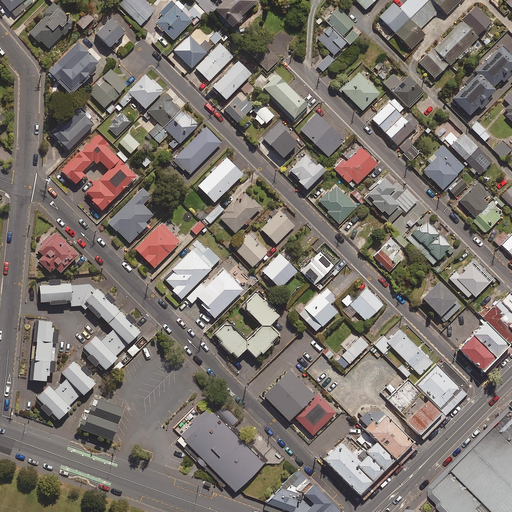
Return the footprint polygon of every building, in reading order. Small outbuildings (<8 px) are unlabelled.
[(0,0),(13,16),(32,0),(0,0)] [(154,9),(144,0),(123,0),(119,5),(140,25),(154,9)] [(190,0),(184,6),(178,1),(156,22),(172,39),(194,17),(197,20),(204,13),(191,0),(190,0)] [(253,0),(218,0),(213,6),(231,24),(253,0)] [(354,0),(365,11),(376,0),(354,0)] [(440,9),(430,0),(406,0),(399,8),(393,2),(379,16),(411,48),(425,34),(420,28),(440,9)] [(433,0),(446,12),(458,0),(433,0)] [(68,17),(51,1),(42,11),(45,15),(28,32),(37,41),(39,39),(47,47),(57,37),(50,29),(57,22),(60,25),(68,17)] [(490,21),(475,6),(419,62),(434,77),(448,62),(450,64),(457,56),(459,58),(472,46),(469,43),(490,21)] [(362,31),(338,7),(325,19),(330,24),(317,38),(333,54),(346,41),(349,44),(362,31)] [(93,17),(87,11),(76,22),(82,28),(93,17)] [(110,17),(94,32),(107,46),(123,31),(110,17)] [(199,45),(189,35),(173,51),(190,67),(212,45),(205,38),(199,45)] [(100,63),(78,40),(66,52),(45,71),(53,79),(55,77),(69,92),(100,63)] [(233,56),(219,42),(195,67),(208,80),(233,56)] [(511,65),(511,64),(496,48),(459,83),(462,86),(452,96),(469,113),(495,88),(493,85),(501,77),(503,80),(511,73),(508,70),(511,65)] [(278,59),(270,50),(259,61),(266,70),(278,59)] [(334,59),(328,54),(316,65),(322,71),(334,59)] [(250,72),(237,59),(212,85),(225,98),(250,72)] [(127,86),(110,68),(87,90),(104,108),(127,86)] [(379,92),(359,70),(341,88),(361,109),(379,92)] [(267,79),(258,78),(254,82),(294,121),(300,115),(309,106),(275,72),(267,79)] [(162,90),(145,73),(117,101),(122,106),(133,96),(144,107),(162,90)] [(400,81),(392,74),(383,83),(409,107),(424,91),(406,74),(400,81)] [(254,88),(249,83),(242,89),(247,95),(254,88)] [(511,88),(503,97),(510,104),(503,111),(511,120),(511,88)] [(152,136),(179,108),(170,99),(173,97),(165,90),(142,114),(147,119),(151,115),(158,122),(148,132),(152,136)] [(253,105),(240,92),(224,107),(237,121),(253,105)] [(384,131),(406,110),(393,97),(371,118),(384,131)] [(273,115),(260,102),(253,109),(258,114),(254,118),(262,125),(273,115)] [(93,122),(75,104),(48,131),(67,149),(93,122)] [(179,108),(152,136),(159,143),(169,132),(179,142),(196,124),(179,108)] [(406,110),(384,131),(396,144),(418,123),(406,110)] [(130,121),(121,111),(107,125),(116,135),(130,121)] [(343,139),(315,111),(299,128),(327,155),(343,139)] [(486,129),(477,120),(470,128),(483,141),(489,135),(485,130),(486,129)] [(298,140),(279,121),(263,137),(282,156),(298,140)] [(220,141),(205,126),(172,159),(188,174),(220,141)] [(491,161),(462,132),(458,136),(452,131),(444,139),(479,173),(491,161)] [(107,167),(117,156),(116,155),(107,145),(109,143),(98,132),(61,169),(75,183),(84,174),(81,171),(91,160),(95,163),(99,160),(107,167)] [(138,143),(127,132),(118,141),(130,152),(138,143)] [(417,151),(406,139),(398,146),(409,158),(417,151)] [(511,148),(502,139),(493,148),(502,158),(511,148)] [(464,166),(442,144),(428,159),(430,161),(422,169),(442,188),(464,166)] [(377,163),(360,146),(346,160),(343,158),(333,167),(347,182),(351,178),(356,183),(377,163)] [(312,159),(304,151),(287,168),(305,188),(325,168),(314,157),(312,159)] [(143,154),(137,160),(144,166),(150,160),(143,154)] [(117,156),(107,167),(83,191),(101,209),(135,174),(123,162),(117,156)] [(242,172),(226,156),(197,184),(213,201),(242,172)] [(394,186),(384,176),(363,196),(382,216),(389,223),(403,209),(405,211),(416,200),(405,189),(403,191),(397,184),(394,186)] [(467,185),(459,177),(448,188),(455,196),(467,185)] [(492,199),(477,182),(458,199),(474,216),(492,199)] [(356,206),(336,185),(318,202),(339,223),(356,206)] [(511,185),(502,195),(511,206),(511,185)] [(142,186),(107,221),(128,243),(147,224),(145,221),(153,213),(142,202),(150,194),(142,186)] [(218,216),(234,232),(261,206),(245,190),(218,216)] [(223,209),(218,204),(204,218),(209,223),(223,209)] [(500,217),(489,205),(473,220),(484,232),(500,217)] [(294,225),(279,209),(261,228),(276,243),(294,225)] [(451,245),(425,218),(406,237),(432,264),(451,245)] [(179,241),(160,221),(134,247),(153,267),(179,241)] [(203,226),(198,221),(190,228),(195,234),(203,226)] [(77,253),(54,230),(36,249),(42,254),(37,259),(49,271),(54,266),(59,271),(77,253)] [(511,232),(501,244),(511,255),(511,232)] [(266,252),(248,234),(234,248),(252,266),(266,252)] [(406,252),(390,238),(373,256),(389,270),(406,252)] [(205,248),(197,240),(171,268),(174,271),(165,280),(173,287),(171,289),(181,298),(219,258),(207,246),(205,248)] [(333,263),(320,250),(300,270),(314,283),(333,263)] [(279,252),(261,270),(278,287),(296,269),(279,252)] [(491,279),(473,261),(462,273),(458,269),(449,278),(467,297),(472,292),(475,296),(491,279)] [(231,277),(223,269),(205,287),(200,283),(186,297),(190,302),(197,296),(203,301),(200,304),(213,317),(240,290),(229,279),(231,277)] [(462,305),(439,280),(422,296),(445,321),(462,305)] [(106,321),(117,308),(114,305),(96,287),(93,287),(88,283),(69,284),(69,282),(47,283),(38,284),(39,300),(49,300),(49,303),(70,302),(70,305),(80,305),(85,309),(87,307),(97,316),(100,315),(106,321)] [(336,297),(325,286),(298,313),(316,331),(337,311),(330,303),(336,297)] [(366,287),(354,299),(348,293),(340,300),(346,305),(340,310),(348,318),(356,310),(365,320),(382,304),(366,287)] [(255,355),(260,350),(262,352),(271,342),(269,340),(278,331),(269,323),(279,313),(256,291),(242,306),(261,324),(247,339),(228,323),(222,322),(211,334),(236,357),(245,346),(255,355)] [(511,294),(509,292),(501,300),(511,310),(511,294)] [(499,298),(490,308),(511,330),(511,310),(501,300),(499,298)] [(115,354),(128,341),(139,329),(117,308),(106,321),(112,326),(100,340),(94,334),(82,346),(89,353),(86,356),(94,364),(97,361),(104,367),(115,354)] [(483,315),(486,319),(509,341),(511,338),(511,330),(490,308),(483,315)] [(54,320),(34,318),(32,340),(28,377),(45,379),(46,371),(51,371),(56,333),(53,333),(54,320)] [(509,341),(486,319),(471,334),(494,356),(509,341)] [(420,375),(432,362),(396,327),(384,341),(420,375)] [(481,371),(494,356),(471,334),(457,348),(481,371)] [(368,344),(359,336),(341,355),(349,363),(368,344)] [(93,381),(72,359),(60,371),(66,377),(53,389),(48,384),(36,396),(56,416),(93,381)] [(414,385),(442,411),(464,388),(437,362),(414,385)] [(293,415),(314,394),(289,368),(263,394),(288,419),(292,414),(293,415)] [(442,411),(406,378),(388,397),(407,416),(403,419),(419,435),(442,411)] [(314,394),(293,415),(312,434),(335,412),(316,392),(314,394)] [(122,408),(94,398),(90,411),(85,409),(78,428),(111,440),(122,408)] [(225,405),(218,412),(232,426),(239,419),(225,405)] [(208,407),(180,435),(235,491),(264,463),(208,407)] [(367,431),(376,439),(394,457),(412,439),(385,412),(367,431)] [(511,511),(511,413),(437,490),(437,494),(445,502),(445,506),(451,511),(511,511)] [(272,446),(256,431),(247,439),(263,455),(272,446)] [(376,439),(367,431),(358,440),(366,448),(376,439)] [(367,453),(383,468),(394,457),(376,439),(366,448),(365,450),(367,453)] [(336,444),(323,456),(359,492),(372,479),(383,468),(367,453),(356,463),(336,444)] [(266,502),(292,511),(305,511),(323,495),(297,470),(266,502)] [(341,511),(323,495),(305,511),(341,511)]
